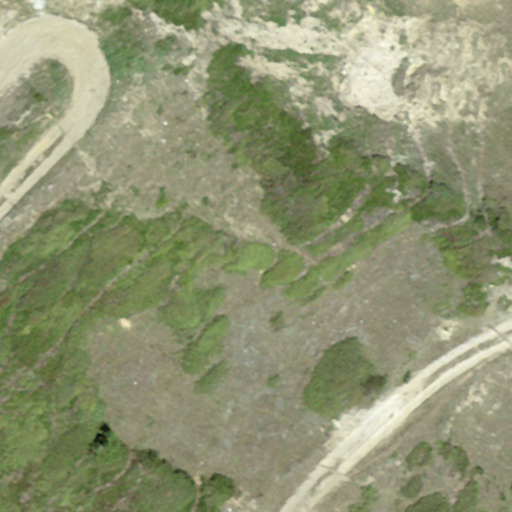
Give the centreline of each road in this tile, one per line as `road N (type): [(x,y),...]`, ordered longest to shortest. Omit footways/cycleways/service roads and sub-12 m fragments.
road 1 (track): [(0,201),(65,137),(94,81),(82,53),(55,36),(23,45),(0,71)]
road 2 (track): [(511,334),(470,350),(411,393),(294,511)]
